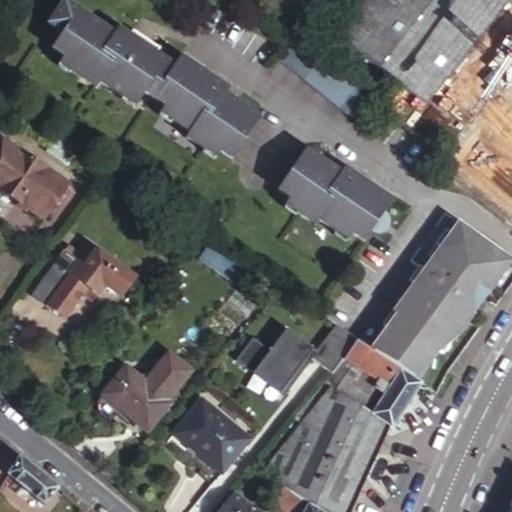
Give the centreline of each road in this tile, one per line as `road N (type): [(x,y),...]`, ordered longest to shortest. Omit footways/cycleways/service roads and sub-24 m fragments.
road 1 (secondary): [(441,511),(511,364)]
road 2 (residential): [(0,412),(121,511)]
